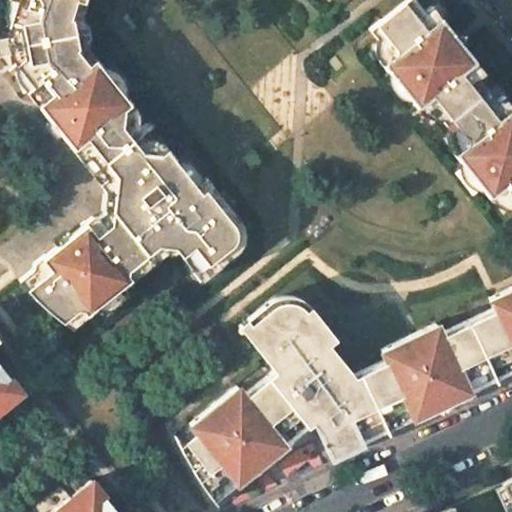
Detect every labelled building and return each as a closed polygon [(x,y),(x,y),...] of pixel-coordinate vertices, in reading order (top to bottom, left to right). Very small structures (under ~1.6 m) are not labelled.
[(131,101),(96,58),(88,64),(76,46),(78,44),(72,16),(69,14),(73,0),(80,0),(84,1),(84,0),(11,0),(15,2),(9,27),(18,30),(19,37),(0,41),(0,56),(0,58),(24,53),(25,59),(16,66),(33,87),(27,92),(52,123),(91,172),(143,131),(124,107),(131,101)] [(450,151),(486,196),(496,188),(511,206),(511,100),(506,93),(498,99),(479,77),(487,71),(434,2),(426,9),(418,0),(406,0),(370,29),(392,56),(382,64),(417,110),(427,102),(460,143),(450,151)] [(255,234),(208,174),(196,182),(168,146),(159,152),(143,131),(91,172),(104,189),(106,197),(107,203),(100,205),(54,241),(33,258),(33,265),(17,278),(21,283),(37,301),(53,315),(70,327),(176,244),(201,277),(255,234)] [(468,390),(511,369),(511,284),(489,295),(493,304),(439,330),(435,320),(378,347),(383,356),(340,376),(336,370),(342,364),(322,338),(329,332),(303,299),(292,294),(287,293),(279,293),(269,296),(233,324),(270,369),(239,393),(232,384),(183,423),(190,431),(175,443),(184,454),(188,465),(210,499),(231,483),(234,486),(282,448),(280,445),(311,421),(317,429),(332,460),(361,446),(359,441),(412,417),(414,421),(470,395),(468,390)] [(0,511),(120,511),(96,482),(58,511),(0,511),(0,414),(25,394),(0,359),(0,345),(3,344),(0,340),(0,511)]
